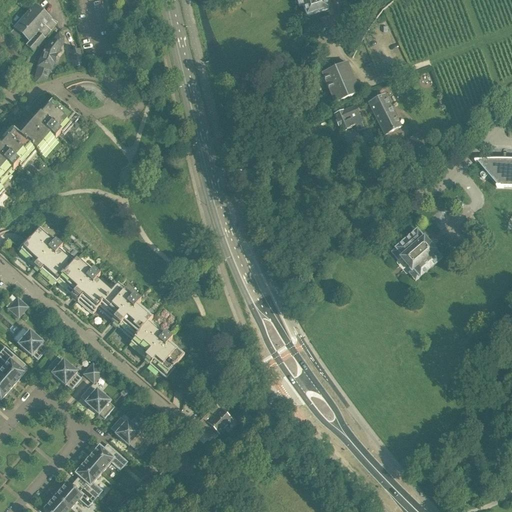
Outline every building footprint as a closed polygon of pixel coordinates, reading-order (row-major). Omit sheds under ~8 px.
[(296,0),(299,8),(303,6),(306,17),(328,10),(325,0),(296,0)] [(30,43),(26,47),(33,53),(57,24),(49,21),(50,20),(35,7),(15,29),(30,43)] [(14,29),(10,33),(16,39),(20,35),(14,29)] [(54,64),(57,56),(55,56),(61,48),(64,44),(64,39),(58,34),(44,53),(36,78),(36,82),(46,80),(50,70),(51,71),(53,64),(54,64)] [(74,68),(81,66),(82,66),(79,51),(71,53),(74,68)] [(336,104),(361,93),(348,63),(323,74),(336,104)] [(0,90),(1,91),(4,88),(11,79),(0,69),(0,90)] [(384,136),(400,128),(384,96),(369,105),(384,136)] [(19,136),(41,154),(54,139),(55,140),(58,137),(61,134),(62,136),(77,118),(54,99),(40,115),(39,114),(19,136)] [(360,116),(359,116),(355,107),(334,116),(337,122),(336,123),(338,127),(339,127),(342,133),(350,129),(350,128),(354,127),(357,133),(364,130),(362,123),(363,123),(360,116)] [(289,118),(297,115),(294,109),(287,112),(289,118)] [(41,154),(19,136),(12,130),(0,144),(0,188),(4,192),(4,191),(0,188),(1,188),(0,187),(0,184),(12,171),(13,172),(18,166),(20,167),(34,151),(36,152),(40,155),(41,154)] [(366,143),(374,140),(370,131),(362,134),(366,143)] [(450,135),(442,131),(437,140),(445,144),(450,135)] [(420,134),(409,140),(414,151),(426,146),(420,134)] [(511,161),(496,161),(476,162),(476,163),(477,163),(498,187),(497,187),(497,188),(511,189),(511,188),(511,161)] [(56,284),(74,262),(60,250),(62,247),(55,241),(54,242),(40,230),(27,244),(20,251),(35,265),(33,267),(41,273),(42,271),(56,284)] [(426,242),(417,232),(416,231),(395,249),(402,257),(400,259),(411,272),(413,270),(420,278),(441,260),(431,248),(437,244),(431,238),(426,242)] [(94,314),(113,292),(98,280),(101,277),(93,271),(92,272),(77,259),(74,262),(56,284),(55,285),(56,286),(58,283),(59,284),(60,282),(74,294),(72,297),(79,303),(81,301),(94,314)] [(133,342),(151,323),(154,319),(139,306),(141,304),(134,298),(134,299),(119,286),(113,292),(94,314),(95,314),(93,316),(99,310),(101,309),(115,321),(112,324),(119,330),(121,328),(135,340),(133,342)] [(17,299),(8,310),(19,319),(28,309),(17,299)] [(151,323),(133,342),(134,342),(130,347),(132,345),(146,357),(143,360),(150,366),(152,364),(166,377),(172,370),(185,356),(170,343),(173,340),(166,334),(165,335),(151,323)] [(44,344),(30,332),(29,334),(24,329),(14,340),(19,345),(18,346),(32,358),(33,357),(38,362),(48,350),(43,346),(44,344)] [(0,372),(0,376),(13,388),(25,374),(21,371),(26,366),(5,348),(0,354),(0,358),(7,365),(0,372)] [(77,374),(64,362),(63,363),(57,358),(47,370),(53,374),(52,376),(65,387),(67,386),(72,391),(82,380),(76,375),(77,374)] [(89,381),(98,370),(93,365),(84,376),(89,381)] [(98,370),(89,381),(94,385),(103,375),(98,370)] [(0,400),(1,402),(13,388),(0,376),(0,400)] [(111,403),(97,391),(96,392),(91,387),(81,399),(86,403),(85,405),(99,417),(100,415),(105,420),(115,409),(110,404),(111,403)] [(220,411),(216,406),(197,425),(204,432),(209,438),(216,432),(219,435),(232,422),(221,411),(220,411)] [(141,434),(127,422),(126,424),(121,419),(111,430),(116,435),(115,436),(129,448),(130,447),(134,450),(139,450),(144,444),(144,439),(140,435),(141,434)] [(88,461),(103,474),(111,464),(121,472),(128,463),(108,446),(104,450),(100,447),(88,461)] [(94,484),(103,474),(88,461),(76,475),(79,478),(75,483),(96,500),(103,492),(94,484)] [(157,474),(151,469),(147,473),(153,478),(157,474)] [(88,509),(96,500),(75,483),(71,487),(68,484),(55,498),(71,511),(79,501),(88,509)] [(133,493),(129,497),(135,501),(138,498),(133,493)] [(69,511),(71,511),(55,498),(43,511),(69,511)]
